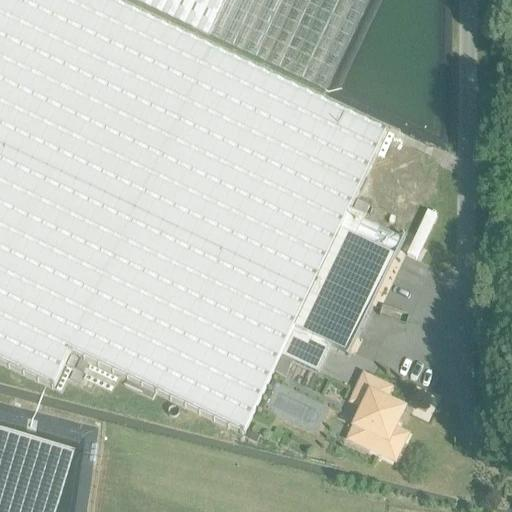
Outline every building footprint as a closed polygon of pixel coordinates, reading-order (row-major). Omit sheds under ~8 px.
[(281,359),(283,360),(351,215),(349,214),(359,195),(386,136),(97,0),(0,0),(0,366),(53,391),(70,355),(244,437),(281,359)] [(368,0),(123,0),(323,95),(368,0)] [(386,136),(359,195),(394,211),(422,153),(386,136)] [(364,219),(368,210),(357,204),(353,213),(364,219)] [(437,218),(428,214),(407,258),(416,262),(437,218)] [(405,241),(351,215),(283,360),(317,376),(330,349),(348,357),(348,359),(349,359),(405,241)] [(365,380),(353,405),(365,410),(356,430),(376,439),(370,451),(394,462),(406,438),(394,432),(400,419),(398,419),(397,419),(394,412),(396,411),(396,410),(383,404),(389,392),(365,380)] [(252,435),(249,441),(257,445),(260,438),(252,435)]
